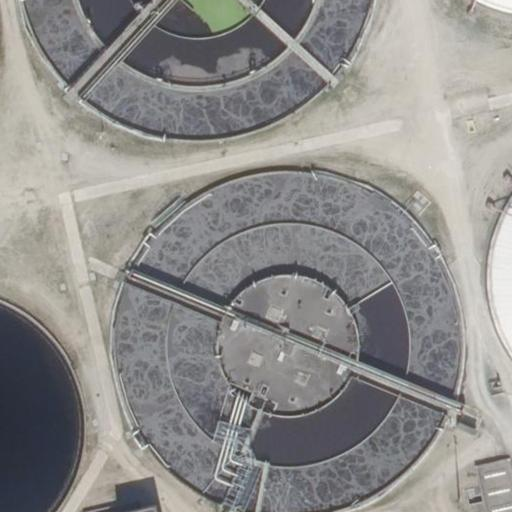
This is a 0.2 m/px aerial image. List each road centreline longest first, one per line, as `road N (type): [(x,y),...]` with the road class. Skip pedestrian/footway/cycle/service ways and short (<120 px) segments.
road 1 (track): [(408,0),(511,426)]
road 2 (track): [(14,0),(57,165),(32,202),(0,206)]
road 3 (track): [(511,422),(375,511)]
